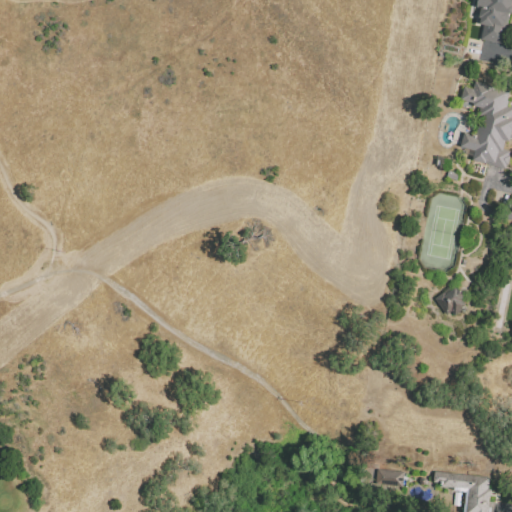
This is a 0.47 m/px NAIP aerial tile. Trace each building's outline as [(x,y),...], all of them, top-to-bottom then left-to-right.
[(504,45),(482,42),(485,28),(481,27),(482,21),(480,20),(481,12),(477,11),(479,0),(511,0),(511,17),(509,17),(504,45)] [(463,103),(466,90),(475,92),(476,85),(510,93),(506,110),(511,111),(511,138),(510,145),(506,144),(504,153),(511,154),(507,170),(475,163),(477,153),(462,150),(465,137),(477,140),(482,120),(480,119),(482,111),(474,109),(475,105),(463,103)] [(446,317),(466,304),(454,285),(433,298),(446,317)] [(376,469),(403,471),(402,486),(374,484),(376,469)] [(436,483),(437,475),(490,480),(489,491),(492,492),(491,504),(496,505),(495,511),(468,511),(471,491),(443,488),(443,484),(436,483)]
